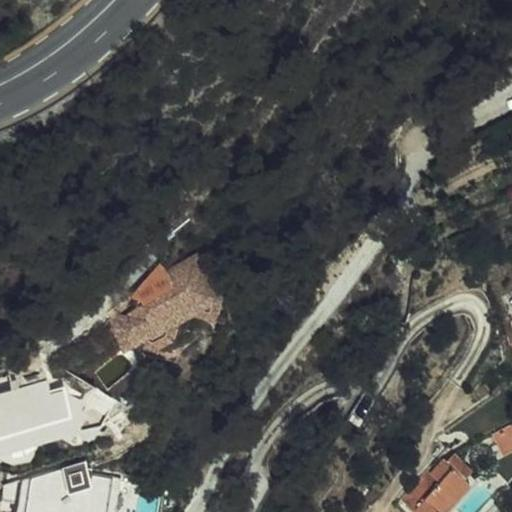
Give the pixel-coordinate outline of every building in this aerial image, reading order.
[(172,241),(168,244),(183,276),(182,278),(181,281),(191,283),(192,279),(195,268),(199,248),(172,241)] [(183,276),(168,244),(158,249),(165,260),(122,287),(117,289),(111,309),(138,316),(150,309),(154,293),(175,280),(181,281),(182,278),(183,276)] [(111,309),(117,289),(99,299),(111,309)] [(0,423),(6,422),(8,420),(16,404),(39,396),(56,405),(67,401),(69,398),(75,385),(46,368),(41,356),(0,368),(0,423)] [(505,453),(511,449),(511,423),(495,432),(505,453)] [(417,462),(392,493),(402,502),(414,511),(423,511),(431,503),(457,472),(443,459),(432,451),(421,464),(417,462)] [(2,511),(118,511),(124,475),(90,469),(89,475),(10,463),(2,511)]
